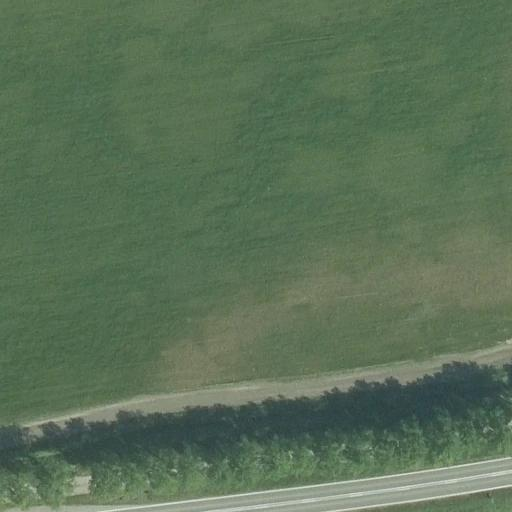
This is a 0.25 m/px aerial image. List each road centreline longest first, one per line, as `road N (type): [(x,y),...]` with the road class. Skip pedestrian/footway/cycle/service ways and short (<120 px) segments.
road 1 (unclassified): [(0,492),(511,425)]
road 2 (trunk): [(225,511),(511,467)]
